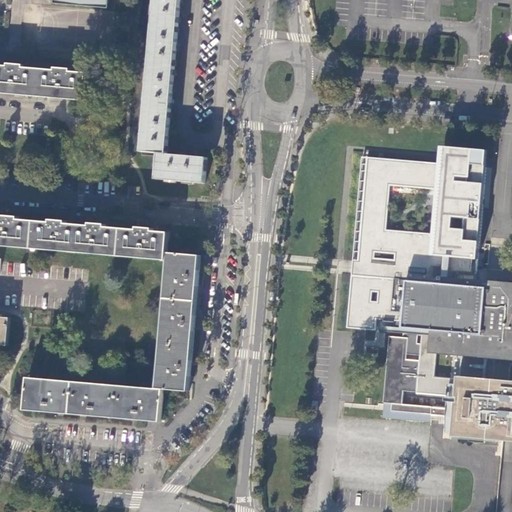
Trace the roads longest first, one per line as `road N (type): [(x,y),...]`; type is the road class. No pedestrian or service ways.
road 1 (residential): [(263,217),(0,201)]
road 2 (unclassified): [(303,102),(511,117)]
road 3 (unclassified): [(511,89),(308,66)]
road 4 (tertiary): [(252,339),(230,426),(158,503)]
road 5 (tertiary): [(244,511),(252,339)]
road 6 (secondary): [(158,503),(68,492),(0,471)]
road 7 (tertiary): [(263,217),(252,339)]
